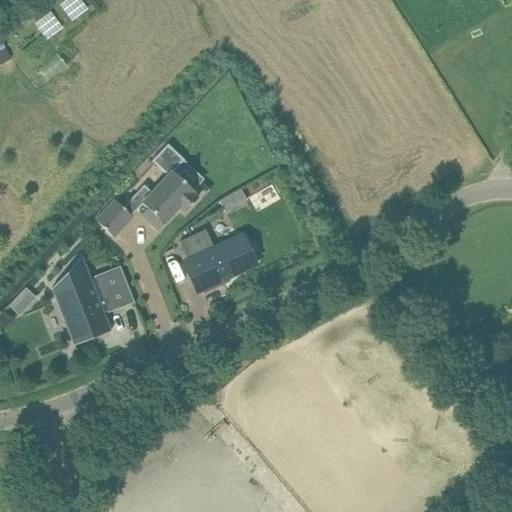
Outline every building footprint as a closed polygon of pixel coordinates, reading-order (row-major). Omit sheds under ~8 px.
[(114,200),(95,221),(113,237),(132,217),(131,216),(131,215),(142,204),(146,208),(141,214),(157,230),(166,220),(177,209),(179,207),(184,212),(197,198),(192,193),(193,191),(172,172),(184,160),(167,144),(151,161),(167,176),(151,193),(143,185),(122,208),(114,200)] [(239,190),(229,196),(235,206),(245,200),(239,190)] [(183,262),(190,278),(195,276),(203,294),(229,282),(227,278),(246,269),(232,239),(213,248),(205,229),(179,242),(187,260),(183,262)] [(107,311),(132,301),(133,303),(134,303),(119,266),(118,266),(119,269),(95,278),(94,276),(93,277),(94,279),(90,280),(81,257),(80,258),(81,260),(53,289),(52,287),(51,288),(73,346),(74,345),(73,341),(107,327),(109,332),(110,331),(103,313),(106,311),(107,313),(108,313),(107,311)] [(22,314),(39,297),(29,287),(11,303),(22,314)]
